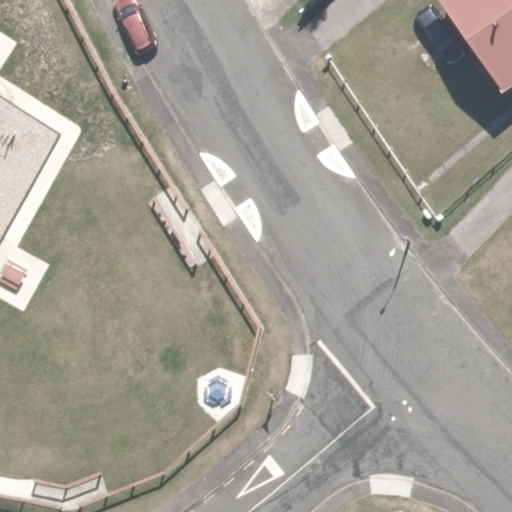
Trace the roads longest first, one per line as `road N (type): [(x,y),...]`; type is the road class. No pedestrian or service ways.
road 1 (residential): [(420,363),(278,162),(185,0)]
road 2 (residential): [(420,363),(249,511)]
road 3 (residential): [(511,462),(420,363)]
